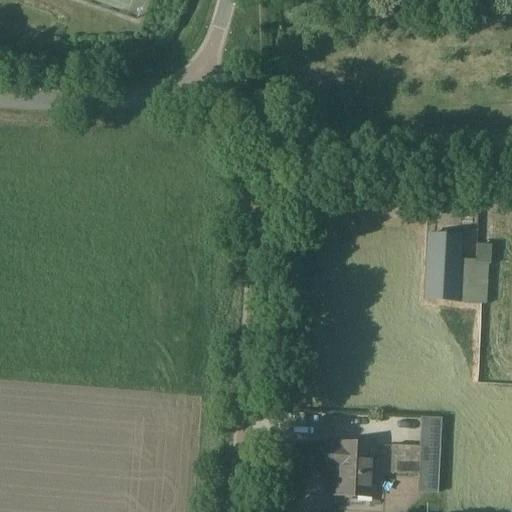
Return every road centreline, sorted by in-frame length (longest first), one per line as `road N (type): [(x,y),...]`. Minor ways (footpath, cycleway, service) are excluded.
road 1 (unclassified): [(234,511),(258,155),(254,128),(199,67)]
road 2 (unclassified): [(199,67),(153,94),(102,105),(0,96)]
